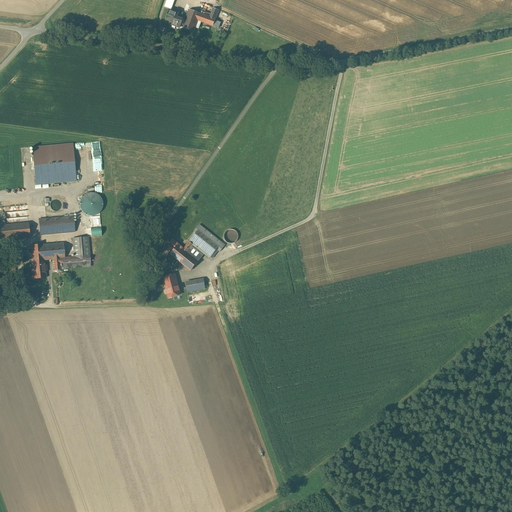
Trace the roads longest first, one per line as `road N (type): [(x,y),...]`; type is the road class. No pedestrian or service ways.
road 1 (residential): [(32,30),(309,66),(511,26)]
road 2 (track): [(257,511),(511,314)]
road 3 (track): [(202,267),(284,497)]
road 4 (track): [(335,61),(219,6)]
